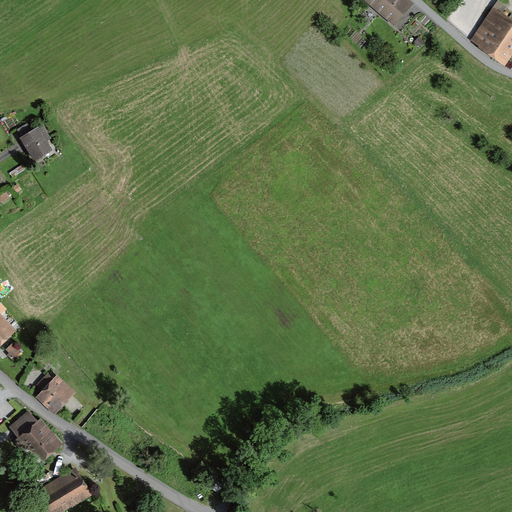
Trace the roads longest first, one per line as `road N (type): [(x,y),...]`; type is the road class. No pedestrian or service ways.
road 1 (unclassified): [(205,511),(47,414),(0,375)]
road 2 (unclassified): [(417,0),(511,74)]
